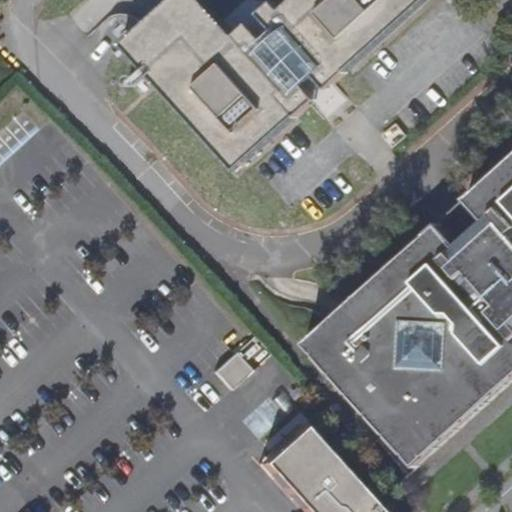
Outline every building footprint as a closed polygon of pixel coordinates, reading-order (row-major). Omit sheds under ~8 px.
[(169,0),(122,44),(146,71),(212,10),(202,0),(169,0)] [(234,34),(212,10),(146,71),(237,171),(311,104),(312,92),(305,84),(315,75),(322,82),(333,83),(423,0),(290,0),(281,8),(272,1),(259,13),(278,34),(267,44),(247,22),(234,34)] [(511,157),(467,199),(485,220),(473,232),(460,244),(440,222),(306,343),(418,466),(511,381),(511,157)] [(270,358),(253,339),(240,351),(257,369),(270,358)] [(251,375),(233,358),(213,376),(230,395),(251,375)] [(374,511),(299,430),(272,456),(323,511),(374,511)]
